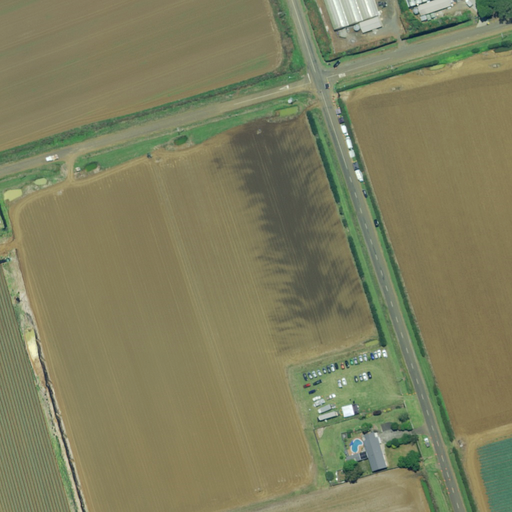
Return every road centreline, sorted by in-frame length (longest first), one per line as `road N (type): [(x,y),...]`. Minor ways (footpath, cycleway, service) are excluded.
road 1 (unclassified): [(318,79),(458,511)]
road 2 (unclassified): [(318,79),(0,172)]
road 3 (unclassified): [(511,23),(318,79)]
